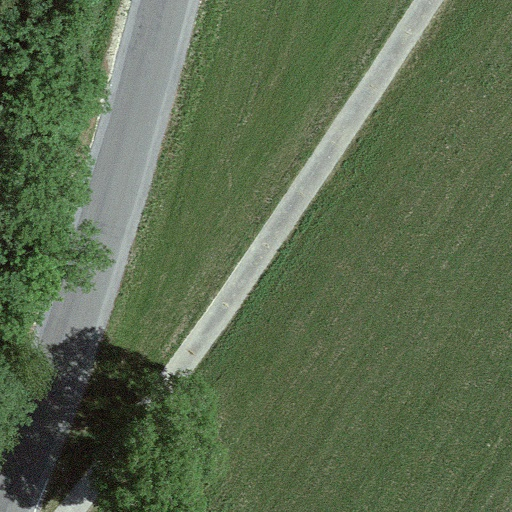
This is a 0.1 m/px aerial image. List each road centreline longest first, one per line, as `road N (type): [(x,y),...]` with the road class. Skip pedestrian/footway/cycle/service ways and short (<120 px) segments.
road 1 (track): [(71,511),(165,390),(432,0)]
road 2 (tertiary): [(3,511),(69,348),(161,0)]
